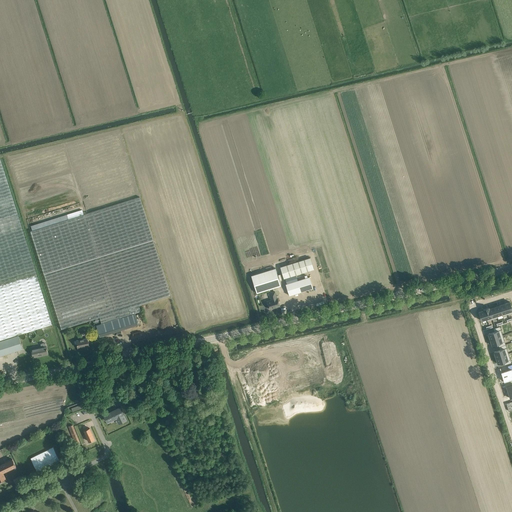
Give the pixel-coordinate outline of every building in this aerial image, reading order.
[(0,340),(13,337),(18,335),(52,325),(0,159),(0,340)] [(170,295),(153,240),(139,196),(68,219),(67,214),(31,226),(32,230),(31,231),(44,274),(61,329),(99,317),(101,324),(96,325),(100,336),(124,329),(121,318),(133,314),(131,308),(170,295)] [(310,257),(280,267),(284,278),(285,278),(296,274),(314,269),(310,257)] [(251,275),(257,293),(281,286),(275,268),(251,275)] [(296,274),(285,278),(287,284),(286,284),(286,285),(289,295),(313,288),(309,277),(298,280),(296,274)] [(271,300),(267,301),(269,309),(271,308),(271,309),(274,309),(274,308),(280,306),(277,298),(275,292),(269,293),(271,300)] [(504,303),(499,305),(502,315),(503,316),(508,314),(504,303)] [(499,305),(494,307),(497,317),(498,317),(502,315),(499,305)] [(489,307),(483,309),(484,310),(487,319),(486,319),(487,321),(493,319),(489,308),(489,307)] [(489,308),(493,319),(498,318),(498,317),(497,317),(494,307),(489,308)] [(484,310),(478,312),(481,320),(486,319),(487,319),(484,310)] [(138,324),(135,313),(133,314),(121,318),(124,329),(138,324)] [(494,332),(488,334),(490,339),(503,335),(500,326),(493,328),(494,332)] [(503,335),(490,339),(492,345),(498,343),(499,347),(506,344),(503,335)] [(13,337),(0,340),(0,354),(17,350),(13,337)] [(87,338),(76,340),(78,348),(89,346),(87,338)] [(48,354),(46,346),(45,343),(40,344),(41,347),(31,349),(33,357),(33,356),(42,355),(42,356),(48,354)] [(500,350),(494,352),(496,358),(508,354),(506,344),(499,347),(500,350)] [(508,354),(496,358),(498,363),(504,362),(505,365),(511,363),(508,354)] [(509,370),(501,372),(504,383),(511,380),(511,364),(507,366),(509,370)] [(71,407),(72,411),(84,407),(83,404),(81,403),(71,407)] [(120,407),(104,415),(108,422),(116,417),(119,423),(126,420),(120,407)] [(73,425),(68,426),(76,446),(80,444),(73,425)] [(89,442),(94,439),(90,428),(84,431),(89,442)] [(53,447),(31,458),(37,472),(60,461),(53,447)] [(16,466),(12,459),(0,465),(0,480),(5,478),(3,472),(16,466)]
